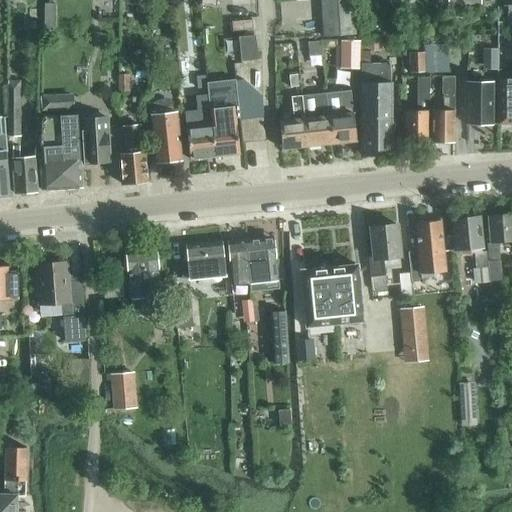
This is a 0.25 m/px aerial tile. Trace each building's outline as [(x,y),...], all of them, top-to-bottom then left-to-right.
[(356,35),(353,0),(319,0),(323,37),(356,35)] [(44,4),(44,20),(46,20),(54,20),(55,4),(46,4),(44,4)] [(232,30),(252,28),(252,20),(231,21),(232,30)] [(240,59),(255,57),(253,34),(238,36),(240,59)] [(360,34),(359,50),(359,65),(359,90),(360,148),(390,148),(389,132),(393,129),(393,119),(390,117),(389,82),(388,83),(388,62),(368,62),(368,52),(381,52),(380,35),(375,35),(375,34),(360,34)] [(310,54),(320,53),(319,40),(308,41),(310,54)] [(359,41),(343,40),(342,65),(359,65),(359,50),(359,41)] [(428,71),(449,72),(450,43),(429,42),(428,71)] [(498,49),(484,49),(484,60),(498,60),(498,49)] [(425,72),(424,52),(409,53),(409,73),(425,72)] [(177,62),(168,62),(169,81),(179,80),(177,62)] [(255,87),(261,80),(246,70),(241,77),(255,87)] [(121,74),(120,91),(129,92),(130,75),(121,74)] [(290,86),(297,85),(296,74),(289,75),(290,86)] [(511,75),(497,76),(497,125),(499,125),(499,127),(509,127),(508,125),(511,124),(511,75)] [(453,141),(453,76),(440,76),(440,94),(441,94),(441,109),(430,109),(430,142),(453,141)] [(402,109),(402,142),(427,141),(425,77),(417,78),(417,109),(402,109)] [(9,80),(8,136),(21,136),(21,80),(9,80)] [(467,81),(466,123),(492,123),(493,82),(467,81)] [(254,108),(262,99),(245,84),(237,92),(254,108)] [(231,94),(208,96),(209,109),(211,109),(213,125),(211,125),(214,155),(238,152),(235,122),(234,118),(239,117),(236,86),(231,87),(231,94)] [(350,90),(325,92),(328,115),(331,143),(355,140),(350,90)] [(306,146),(331,143),(328,115),(325,92),(300,95),(306,146)] [(74,112),(73,94),(42,96),(43,113),(74,112)] [(198,112),(185,113),(186,128),(189,158),(214,155),(211,125),(209,109),(208,96),(207,95),(196,96),(198,112)] [(306,146),(300,95),(291,96),(293,119),(278,120),(282,148),(306,146)] [(156,114),(151,114),(156,162),(181,159),(176,112),(171,112),(168,111),(164,110),(162,111),(159,112),(156,114)] [(89,117),(80,117),(83,161),(109,159),(106,116),(104,116),(100,113),(92,113),(89,117)] [(39,156),(41,189),(81,186),(78,153),(75,114),(35,117),(33,156),(39,156)] [(241,141),(264,138),(262,116),(239,118),(241,141)] [(0,198),(10,198),(9,193),(4,134),(3,117),(0,117),(0,198)] [(119,152),(122,182),(148,181),(144,149),(143,150),(139,123),(122,125),(125,152),(119,152)] [(36,191),(36,189),(33,156),(18,157),(18,146),(11,146),(10,157),(13,192),(36,191)] [(499,281),(496,246),(495,241),(511,239),(511,212),(488,214),(490,238),(486,239),(489,263),(491,282),(499,281)] [(470,252),(472,267),(474,267),(476,283),(491,282),(489,263),(487,263),(485,249),(482,250),(478,214),(450,218),(453,249),(468,248),(468,252),(470,252)] [(408,253),(410,273),(409,273),(410,283),(411,282),(421,281),(421,277),(433,276),(433,270),(445,269),(440,218),(414,221),(417,252),(408,253)] [(367,255),(370,275),(371,291),(386,289),(384,273),(382,256),(400,254),(396,223),(370,226),(373,255),(367,255)] [(249,282),(278,280),(273,235),(244,238),(247,268),(249,282)] [(230,271),(232,284),(249,282),(247,268),(244,238),(227,240),(230,271)] [(221,241),(203,243),(207,277),(225,275),(221,241)] [(187,266),(181,267),(182,278),(189,277),(189,279),(207,277),(203,243),(186,245),(187,266)] [(161,296),(160,293),(155,247),(126,250),(131,299),(133,299),(134,311),(136,312),(148,310),(149,309),(148,298),(161,296)] [(39,305),(62,304),(64,341),(86,340),(82,288),(68,289),(66,261),(36,264),(39,305)] [(357,264),(328,267),(334,324),(362,321),(357,264)] [(9,266),(0,266),(0,329),(1,330),(1,314),(0,314),(0,299),(17,299),(17,270),(9,270),(9,266)] [(328,267),(300,270),(306,327),(334,324),(328,267)] [(410,283),(409,273),(399,274),(401,297),(412,296),(411,282),(410,283)] [(242,302),(244,323),(254,322),(251,301),(242,302)] [(179,328),(193,327),(191,304),(178,305),(179,328)] [(423,307),(402,309),(405,351),(427,349),(423,307)] [(283,311),(272,312),(276,365),(286,364),(284,334),(284,330),(283,317),(283,313),(283,311)] [(172,317),(164,318),(165,332),(173,332),(172,317)] [(312,339),(296,340),(298,360),(313,359),(312,339)] [(133,373),(110,375),(113,409),(136,407),(133,373)] [(477,425),(474,386),(460,387),(462,425),(477,425)] [(0,402),(0,417),(14,418),(14,403),(0,402)] [(289,411),(280,411),(281,426),(290,426),(290,419),(289,411)] [(3,493),(16,494),(24,494),(26,446),(4,445),(3,491),(3,493)] [(0,511),(15,511),(16,494),(3,493),(3,491),(0,490),(0,511)]
